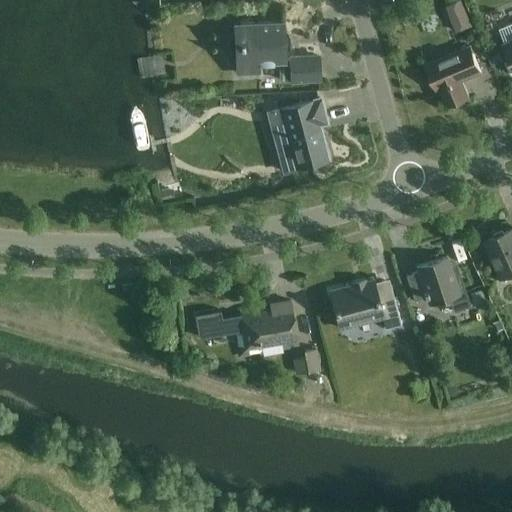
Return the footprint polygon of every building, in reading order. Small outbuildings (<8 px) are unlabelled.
[(465,11),(448,18),(455,34),(471,27),(465,11)] [(283,22),(234,25),(237,73),(257,71),(257,64),(274,63),(274,60),(279,60),(280,79),(291,78),(291,80),(319,79),(318,55),(290,57),(290,58),(285,58),(283,22)] [(511,22),(498,28),(504,43),(503,43),(511,63),(511,22)] [(481,71),(470,45),(426,64),(437,90),(440,89),(447,105),(451,104),(455,106),(463,103),(464,98),(468,96),(460,78),(466,75),(467,77),(481,71)] [(320,97),(280,108),(291,152),(279,156),(283,171),(295,168),(328,159),(319,124),(327,122),(320,97)] [(511,228),(485,241),(501,277),(511,272),(511,228)] [(418,271),(406,275),(414,299),(426,295),(429,303),(449,296),(454,310),(469,305),(457,267),(451,269),(446,255),(416,266),(418,271)] [(373,279),(330,291),(340,328),(382,316),(385,328),(401,323),(394,296),(379,300),(373,279)] [(481,292),(472,296),(475,304),(485,301),(481,292)] [(199,337),(243,330),(244,332),(236,333),(240,355),(261,351),(260,343),(281,340),(283,348),(298,345),(291,300),(269,303),(270,311),(262,312),(261,305),(240,308),(240,313),(222,316),(221,309),(195,314),(199,337)] [(316,348),(304,350),(304,355),(294,356),(296,373),(320,370),(316,348)]
